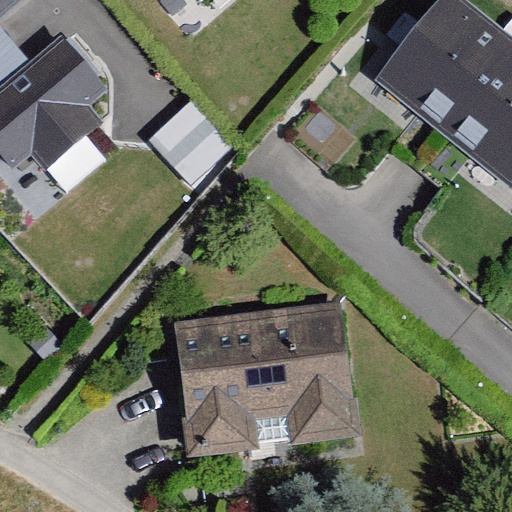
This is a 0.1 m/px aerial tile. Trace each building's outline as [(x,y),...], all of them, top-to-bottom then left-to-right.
[(0,0),(0,13),(14,0),(0,0)] [(443,0),(372,86),(439,143),(511,50),(511,49),(450,0),(443,0)] [(107,99),(52,42),(0,83),(0,178),(5,184),(27,165),(38,177),(100,130),(86,116),(107,99)] [(511,50),(439,143),(502,192),(511,179),(511,50)] [(186,109),(145,149),(189,194),(230,154),(186,109)] [(169,326),(184,466),(349,448),(325,312),(169,326)]
